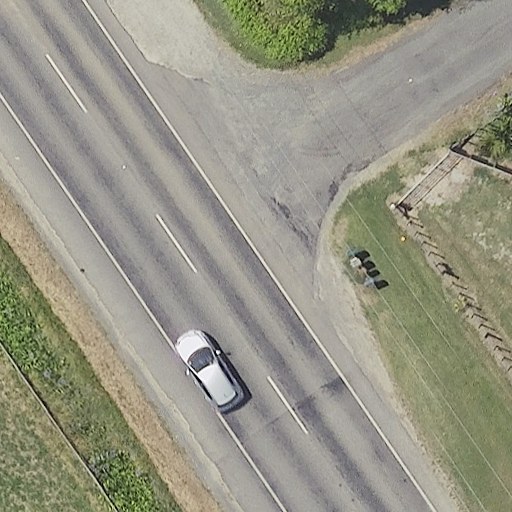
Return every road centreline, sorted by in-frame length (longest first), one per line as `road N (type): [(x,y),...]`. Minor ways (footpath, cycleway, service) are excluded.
road 1 (secondary): [(1,0),(351,511)]
road 2 (unknown): [(466,0),(143,207)]
